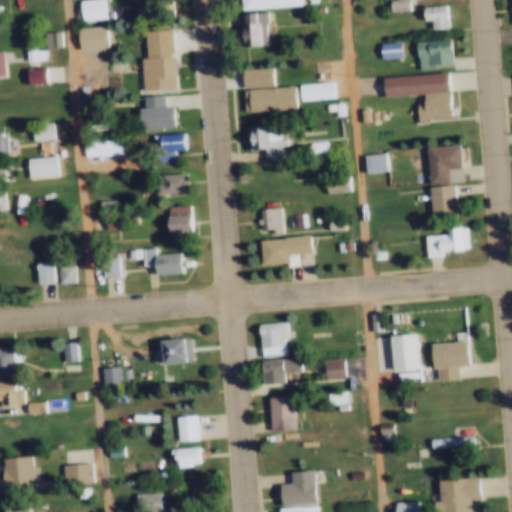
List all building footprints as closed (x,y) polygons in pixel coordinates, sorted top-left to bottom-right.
[(75,0),(98,0),(99,17),(76,19),(75,0)] [(296,0),(297,6),(237,10),(236,0),(296,0)] [(403,0),(404,10),(384,12),(383,0),(403,0)] [(418,6),(441,4),(443,29),(427,30),(426,20),(419,20),(418,6)] [(259,11),(261,44),(241,45),(239,25),(242,25),(241,12),(259,11)] [(181,42),(179,20),(157,23),(159,44),(181,42)] [(103,24),(105,47),(74,49),(73,26),(103,24)] [(138,27),(166,25),(170,86),(136,88),(134,57),(140,56),(138,27)] [(38,31),(53,30),(54,46),(39,47),(38,31)] [(411,42),(446,40),(447,63),(425,64),(425,68),(413,69),(411,42)] [(394,42),(395,57),(376,58),(375,43),(394,42)] [(19,48),(37,46),(38,59),(20,60),(19,48)] [(265,65),(267,87),(236,89),(235,67),(265,65)] [(20,67),(38,66),(39,82),(22,84),(20,67)] [(442,71),(445,117),(412,120),(411,104),(418,103),(418,93),(379,96),(377,75),(442,71)] [(292,82),(326,80),(327,97),(294,99),(292,82)] [(267,87),(236,89),(238,111),(290,107),(289,85),(267,87)] [(137,107),(136,94),(158,93),(159,105),(168,104),(170,127),(134,130),(132,107),(137,107)] [(328,102),(329,109),(329,115),(337,114),(336,101),(328,102)] [(319,102),(328,102),(329,109),(320,110),(319,102)] [(362,107),(362,109),(362,120),(354,120),(353,108),(362,107)] [(362,109),(362,120),(371,119),(371,112),(370,108),(362,109)] [(28,139),(27,123),(46,121),(47,137),(28,139)] [(243,124),(272,122),(274,156),(259,157),(258,147),(245,148),(243,124)] [(0,156),(10,155),(7,129),(0,130),(0,156)] [(177,130),(178,150),(168,151),(168,158),(148,159),(146,132),(177,130)] [(113,132),(114,152),(78,155),(77,135),(113,132)] [(302,140),(320,138),(321,154),(304,156),(302,140)] [(33,141),(43,140),(43,150),(30,151),(30,144),(33,144),(33,141)] [(422,146),(453,144),(455,167),(442,168),(443,185),(449,184),(451,214),(427,216),(422,146)] [(379,152),(380,170),(360,172),(358,153),(379,152)] [(21,156),(50,154),(51,174),(23,176),(21,156)] [(180,170),(182,190),(151,192),(149,172),(180,170)] [(319,176),(342,174),(343,190),(320,191),(319,176)] [(105,195),(106,205),(92,206),(91,197),(105,195)] [(182,203),(184,231),(162,232),(160,204),(182,203)] [(254,208),(273,207),(275,231),(266,232),(265,228),(255,229),(254,208)] [(116,212),(117,225),(99,226),(98,213),(116,212)] [(109,228),(127,228),(127,215),(109,215),(109,228)] [(321,216),(336,215),(337,227),(322,228),(321,216)] [(442,230),(460,228),(461,250),(436,251),(436,255),(421,256),(420,235),(442,234),(442,230)] [(254,238),(305,234),(307,251),(281,253),(282,260),(256,262),(254,238)] [(0,256),(35,256),(35,239),(0,239),(0,256)] [(148,246),(149,251),(176,249),(178,272),(150,274),(149,263),(137,264),(136,255),(120,256),(120,248),(148,246)] [(111,249),(113,273),(98,274),(96,250),(111,249)] [(121,275),(121,258),(128,258),(128,249),(106,249),(106,275),(121,275)] [(30,261),(46,259),(47,280),(31,281),(30,261)] [(54,261),(39,263),(40,281),(56,280),(54,261)] [(52,264),(67,263),(68,280),(53,281),(52,264)] [(62,283),(76,283),(76,265),(62,265),(62,283)] [(362,311),(373,310),(374,331),(363,332),(362,311)] [(251,321),(279,319),(280,335),(276,336),(277,352),(253,354),(251,321)] [(383,334),(410,332),(412,366),(386,368),(383,334)] [(158,356),(151,357),(150,344),(158,344),(157,340),(182,338),(183,363),(159,364),(158,356)] [(54,340),(70,339),(71,359),(56,360),(54,340)] [(426,342),(461,339),(463,363),(449,364),(450,375),(428,376),(426,342)] [(79,343),(65,343),(65,361),(79,361),(79,343)] [(0,377),(16,378),(16,347),(0,347),(0,377)] [(291,353),(292,367),(274,369),(275,383),(253,385),(251,356),(291,353)] [(315,356),(335,355),(337,375),(317,376),(315,356)] [(326,379),(347,379),(347,358),(326,358),(326,379)] [(95,365),(113,363),(114,384),(96,386),(95,365)] [(123,384),(123,368),(106,368),(106,384),(123,384)] [(0,379),(13,378),(15,402),(0,403),(0,379)] [(67,389),(76,388),(77,396),(67,397),(67,389)] [(260,392),(283,390),(286,425),(263,427),(260,392)] [(20,400),(38,399),(39,411),(21,412),(20,400)] [(168,413),(187,412),(189,437),(169,438),(168,413)] [(199,440),(198,415),(179,416),(180,440),(199,440)] [(16,416),(0,418),(0,431),(18,429),(16,416)] [(131,424),(140,423),(141,432),(132,433),(131,424)] [(371,426),(386,425),(387,436),(372,437),(371,426)] [(422,434),(453,432),(453,443),(423,445),(422,434)] [(163,445),(189,443),(191,460),(184,461),(184,465),(168,466),(167,454),(164,454),(163,445)] [(276,456),(307,456),(307,443),(276,443),(276,456)] [(0,455),(25,454),(27,485),(0,486),(0,455)] [(55,462),(83,461),(84,481),(56,483),(55,462)] [(154,465),(161,469),(158,475),(151,472),(154,465)] [(283,468),(305,466),(307,499),(274,502),(272,481),(284,480),(283,468)] [(341,468),(353,467),(353,475),(342,475),(341,468)] [(432,511),(430,476),(471,473),(472,494),(461,495),(461,511),(432,511)] [(213,477),(191,478),(192,501),(213,501),(213,477)] [(127,491),(150,489),(151,506),(129,508),(127,491)] [(162,511),(162,492),(139,492),(139,511),(162,511)] [(0,511),(0,495),(20,494),(21,511),(0,511)] [(408,496),(409,511),(388,511),(387,497),(408,496)] [(271,511),(271,504),(307,501),(307,511),(303,511),(271,511)]
